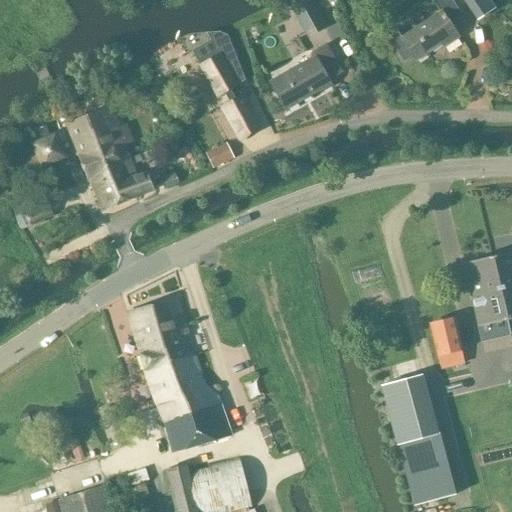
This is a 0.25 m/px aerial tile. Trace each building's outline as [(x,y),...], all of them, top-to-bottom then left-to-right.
[(289,4),(303,30),(321,20),(310,0),(296,0),(294,1),(289,4)] [(450,0),(431,0),(432,0),(440,12),(401,38),(396,31),(386,38),(402,63),(412,57),(415,61),(441,44),(443,48),(458,38),(448,23),(461,15),(450,0)] [(212,41),(193,52),(201,66),(217,96),(223,93),(229,103),(221,107),(240,140),(260,129),(235,85),(236,85),(245,80),(228,37),(220,33),(208,35),(212,41)] [(328,80),(341,73),(326,45),(312,53),(314,57),(270,83),(285,110),(330,84),(328,80)] [(153,110),(147,96),(133,102),(139,116),(153,110)] [(87,177),(130,159),(124,146),(132,143),(125,125),(118,128),(110,107),(66,125),(78,156),(87,177)] [(42,165),(63,156),(54,137),(34,146),(42,165)] [(154,149),(130,159),(87,177),(87,178),(88,177),(102,211),(153,190),(146,174),(137,176),(132,164),(140,160),(141,164),(157,157),(154,149)] [(163,189),(178,183),(174,173),(160,179),(163,189)] [(15,218),(20,230),(52,216),(46,204),(15,218)] [(511,252),(492,258),(507,321),(511,320),(511,252)] [(478,328),(507,321),(492,258),(463,264),(478,328)] [(128,313),(133,332),(145,328),(150,346),(187,335),(177,299),(128,313)] [(456,305),(429,313),(442,357),(466,355),(456,305)] [(194,356),(187,335),(150,346),(145,328),(133,332),(145,371),(194,356)] [(194,356),(145,371),(146,376),(155,401),(159,407),(164,421),(165,427),(222,411),(218,398),(204,385),(195,360),(194,356)] [(382,388),(380,388),(396,443),(396,444),(398,444),(399,447),(434,438),(420,385),(418,378),(382,388)] [(230,436),(222,411),(165,427),(172,453),(230,436)] [(66,442),(52,446),(57,464),(71,460),(66,442)] [(194,488),(171,494),(174,511),(236,511),(251,508),(240,462),(191,474),(194,488)] [(189,466),(165,472),(165,471),(171,494),(194,488),(191,474),(189,466)] [(110,511),(103,487),(58,501),(61,511),(110,511)] [(59,511),(56,502),(45,505),(47,511),(59,511)]
